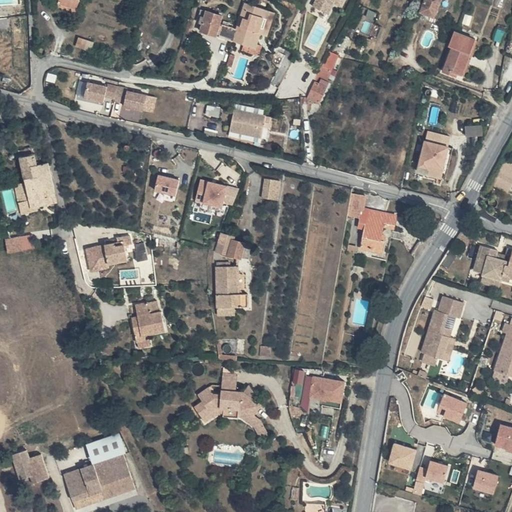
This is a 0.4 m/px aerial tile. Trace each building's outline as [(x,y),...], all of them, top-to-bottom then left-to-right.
[(314,0),(313,4),(329,12),(334,0),(341,3),(342,0),(314,0)] [(419,0),(417,8),(432,13),(436,0),(419,0)] [(235,29),(227,26),(222,39),(242,44),(253,48),(254,43),(257,35),(260,35),(268,10),(243,2),(235,29)] [(222,39),(227,26),(217,23),(221,14),(198,7),(195,16),(197,17),(196,22),(199,24),(197,31),(213,36),(222,39)] [(272,11),(268,10),(260,35),(265,36),(272,11)] [(473,34),(454,27),(448,41),(451,42),(468,48),(473,34)] [(81,37),(68,31),(65,39),(78,45),(81,37)] [(468,48),(451,42),(443,68),(448,70),(450,65),(457,68),(461,69),(468,48)] [(258,44),(254,43),(253,48),(242,44),(240,49),(254,53),(258,44)] [(312,77),(324,83),(327,77),(324,75),(338,50),(330,45),(312,77)] [(307,85),(320,91),(324,83),(312,77),(307,85)] [(105,86),(86,82),(82,97),(102,101),(105,86)] [(320,91),(307,85),(303,91),(317,98),(320,91)] [(144,96),(125,91),(122,106),(141,110),(144,96)] [(216,109),(201,106),(200,114),(214,117),(216,109)] [(268,115),(231,109),(226,132),(260,137),(262,126),(266,126),(268,115)] [(467,134),(484,134),(484,124),(467,124),(467,134)] [(447,145),(423,139),(416,170),(425,172),(440,176),(447,145)] [(452,146),(447,145),(440,176),(445,177),(452,146)] [(29,175),(27,167),(23,156),(15,158),(13,153),(7,154),(13,178),(29,175)] [(511,181),(511,162),(506,161),(496,185),(509,190),(511,181)] [(29,175),(13,178),(14,181),(15,184),(4,187),(8,206),(21,203),(23,211),(36,208),(34,200),(46,197),(40,170),(39,165),(27,167),(29,175)] [(156,190),(178,194),(181,176),(159,173),(156,190)] [(274,180),(261,177),(258,188),(271,191),(274,180)] [(198,201),(237,205),(239,183),(200,179),(198,201)] [(350,187),(336,185),(332,210),(346,212),(350,187)] [(271,191),(258,188),(256,197),(268,201),(271,191)] [(48,205),(46,197),(34,200),(36,208),(48,205)] [(354,201),(352,214),(350,222),(347,241),(367,246),(370,235),(365,235),(367,229),(369,218),(380,220),(382,208),(354,201)] [(204,220),(189,217),(187,225),(193,227),(192,232),(201,234),(204,220)] [(211,231),(209,244),(220,246),(223,238),(223,234),(211,231)] [(7,236),(9,251),(35,248),(34,234),(7,236)] [(488,241),(472,237),(464,261),(475,264),(474,266),(490,270),(491,268),(498,270),(497,273),(508,276),(511,262),(511,243),(503,241),(498,256),(495,255),(495,253),(485,250),(486,246),(488,241)] [(220,246),(218,254),(232,257),(235,242),(225,238),(223,238),(220,246)] [(495,248),(486,246),(485,250),(495,253),(495,255),(498,256),(503,241),(497,240),(495,248)] [(124,251),(122,242),(80,251),(85,272),(102,268),(101,266),(119,262),(117,252),(124,251)] [(138,259),(147,258),(146,242),(137,242),(138,259)] [(220,246),(209,244),(207,252),(218,254),(220,246)] [(136,249),(128,251),(130,257),(138,255),(136,249)] [(226,273),(236,273),(233,262),(210,268),(217,300),(225,300),(226,273)] [(490,270),(474,266),(472,274),(488,278),(490,270)] [(122,280),(138,278),(137,268),(121,269),(122,280)] [(240,290),(236,273),(226,273),(225,300),(217,300),(220,309),(237,305),(252,302),(249,289),(240,290)] [(451,293),(431,288),(427,302),(424,301),(410,345),(431,350),(436,334),(431,332),(432,326),(438,327),(444,307),(446,308),(451,293)] [(153,305),(143,306),(144,318),(154,316),(153,305)] [(239,314),(237,305),(220,309),(222,317),(239,314)] [(143,306),(129,308),(130,321),(131,327),(125,327),(127,346),(128,346),(129,352),(140,350),(140,344),(137,345),(136,339),(157,336),(154,316),(144,318),(143,306)] [(509,319),(495,315),(491,325),(496,326),(484,363),(499,367),(502,357),(508,359),(511,348),(511,346),(511,331),(505,329),(509,319)] [(511,358),(511,348),(508,359),(502,357),(499,367),(508,370),(511,358)] [(422,367),(413,363),(410,369),(420,373),(422,367)] [(229,377),(215,376),(213,388),(220,389),(220,394),(227,394),(229,377)] [(335,385),(303,380),(299,400),(331,406),(335,385)] [(248,393),(239,388),(235,395),(227,394),(220,394),(220,389),(213,388),(205,388),(190,398),(195,405),(187,410),(195,423),(209,413),(212,412),(231,413),(235,413),(246,419),(247,417),(254,405),(244,400),(248,393)] [(445,391),(440,405),(448,407),(445,416),(462,422),(470,400),(445,391)] [(231,413),(212,412),(209,413),(195,423),(198,427),(205,422),(207,424),(212,421),(235,423),(250,432),(253,436),(262,431),(256,422),(247,417),(246,419),(235,413),(231,413)] [(496,446),(511,448),(511,424),(500,422),(496,446)] [(413,468),(419,447),(395,441),(389,462),(413,468)] [(24,480),(15,455),(3,459),(11,484),(24,480)] [(430,468),(420,466),(415,492),(423,494),(427,476),(447,480),(451,463),(431,459),(430,468)] [(125,495),(112,461),(54,481),(64,508),(90,499),(93,507),(125,495)] [(496,493),(501,473),(479,467),(474,487),(496,493)] [(428,478),(426,487),(444,491),(446,482),(428,478)] [(285,488),(279,487),(277,497),(283,499),(285,488)] [(77,511),(93,507),(90,499),(64,508),(65,511),(77,511)]
